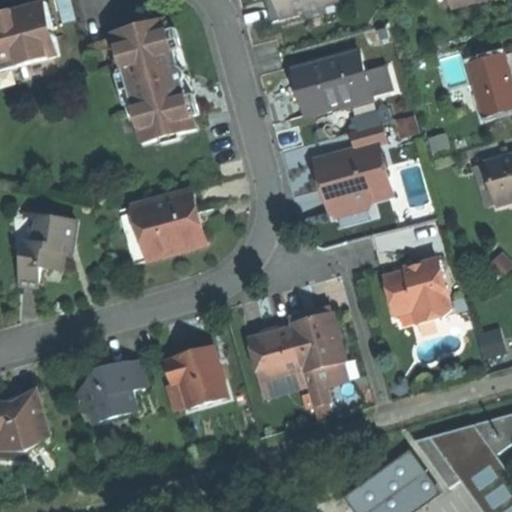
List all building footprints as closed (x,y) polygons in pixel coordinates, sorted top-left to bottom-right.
[(276,0),(277,2),(282,21),(308,15),(309,20),(329,15),(326,2),(334,0),(276,0)] [(0,15),(0,73),(62,57),(48,3),(0,15)] [(183,68),(181,68),(178,58),(168,20),(150,25),(148,20),(131,25),(132,29),(113,34),(144,145),(162,140),(164,145),(182,140),(181,136),(199,131),(185,82),(187,81),(188,80),(188,79),(189,78),(189,77),(189,75),(189,74),(188,72),(188,71),(187,70),(186,69),(184,69),(183,68)] [(362,52),(313,65),(315,73),(298,78),(303,95),(308,115),(334,109),(333,105),(345,102),(351,106),(357,104),(358,102),(360,98),(356,80),(369,77),(368,74),(362,52)] [(475,65),(490,119),(511,112),(511,57),(511,55),(475,65)] [(296,69),(298,78),(315,73),(313,65),(296,69)] [(390,68),(368,74),(369,77),(356,80),(360,98),(358,102),(363,104),(397,95),(390,68)] [(359,119),(362,131),(383,126),(384,125),(381,113),(359,119)] [(413,123),(397,128),(400,142),(417,137),(413,123)] [(362,131),(356,133),(361,151),(379,146),(379,148),(388,146),(392,145),(387,125),(384,125),(383,126),(362,131)] [(369,203),(375,198),(392,193),(379,148),(379,146),(361,151),(341,156),(343,163),(323,169),(329,189),(335,212),(337,212),(369,203)] [(321,162),(323,169),(343,163),(341,156),(321,162)] [(511,156),(491,162),(492,167),(502,202),(502,204),(511,201),(511,156)] [(492,205),(502,202),(492,167),(482,170),(492,205)] [(208,245),(193,192),(137,207),(152,261),(176,254),(208,245)] [(369,203),(337,212),(339,218),(371,209),(369,203)] [(136,265),(152,261),(137,207),(121,212),(136,265)] [(34,243),(27,242),(22,285),(30,286),(40,288),(43,268),(66,271),(69,248),(77,240),(80,221),(42,216),(42,217),(39,239),(34,243)] [(511,256),(510,254),(499,265),(510,276),(511,273),(511,256)] [(449,318),(454,309),(440,261),(414,268),(416,275),(409,277),(408,275),(397,278),(388,280),(398,318),(418,312),(435,308),(438,321),(449,318)] [(422,326),(438,321),(435,308),(418,312),(422,326)] [(311,324),(292,329),(293,331),(305,373),(306,378),(329,371),(347,366),(333,317),(311,324)] [(264,385),(305,373),(293,331),(270,338),(251,343),(263,385),(264,385)] [(182,385),(189,412),(228,401),(214,351),(194,356),(176,361),(177,364),(167,367),(173,388),(182,385)] [(151,387),(143,361),(122,367),(110,370),(111,374),(101,377),(100,374),(91,376),(93,382),(80,398),(84,415),(107,420),(108,424),(142,414),(136,391),(151,387)] [(329,371),(335,391),(353,386),(347,366),(329,371)] [(310,390),(312,397),(331,392),(335,391),(329,371),(306,378),(310,390)] [(305,373),(264,385),(267,398),(272,400),(310,390),(306,378),(305,373)] [(173,388),(167,389),(174,416),(189,412),(182,385),(173,388)] [(331,392),(312,397),(316,413),(335,408),(331,392)] [(0,453),(29,454),(51,439),(39,393),(24,401),(16,406),(0,405),(0,453)] [(511,416),(416,443),(451,491),(463,481),(498,457),(511,447),(511,416)] [(353,511),(412,511),(437,496),(409,452),(343,495),(353,511)] [(511,511),(511,476),(498,457),(463,481),(484,511),(511,511)]
